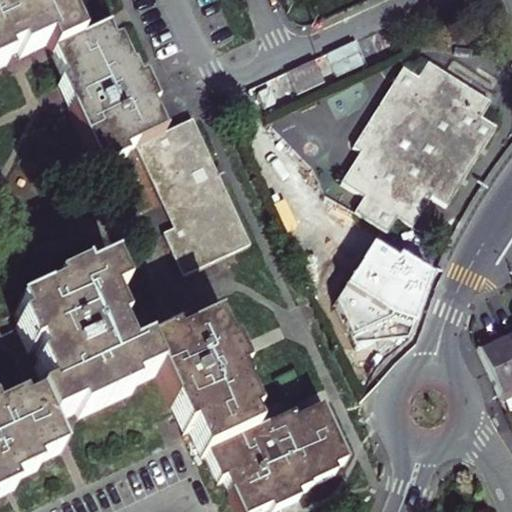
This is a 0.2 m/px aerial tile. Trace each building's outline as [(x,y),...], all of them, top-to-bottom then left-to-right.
[(0,0),(0,67),(4,66),(1,60),(15,54),(17,59),(43,48),(48,58),(47,59),(59,86),(54,88),(59,98),(65,110),(94,174),(121,161),(118,156),(134,148),(158,137),(146,110),(150,108),(145,97),(138,81),(132,84),(126,71),(125,71),(112,45),(107,48),(101,34),(75,46),(63,20),(68,17),(60,0),(0,0)] [(448,14),(446,10),(434,15),(436,19),(448,14)] [(480,121),(489,105),(426,66),(417,81),(402,71),(352,150),(359,154),(340,185),(363,199),(354,214),(386,234),(395,219),(411,229),(421,214),(430,198),(446,208),(494,130),(480,121)] [(134,148),(159,203),(169,199),(182,227),(173,232),(162,237),(182,279),(225,259),(231,256),(249,247),(196,132),(191,122),(158,137),(134,148)] [(169,199),(159,203),(167,219),(173,232),(182,227),(169,199)] [(385,296),(405,265),(373,245),(353,277),(368,286),(344,325),(376,344),(400,305),(385,296)] [(0,498),(7,496),(12,493),(9,486),(35,473),(32,467),(60,455),(47,428),(61,421),(74,415),(77,420),(130,396),(127,391),(154,378),(173,418),(181,437),(188,434),(200,461),(204,459),(216,486),(221,484),(234,511),(266,511),(268,511),(267,511),(277,511),(280,511),(296,503),(294,498),(306,492),(306,490),(333,478),(330,472),(343,466),(319,413),(292,425),(290,420),(269,429),(253,437),(247,423),(252,421),(240,394),(241,393),(235,380),(241,377),(234,362),(228,350),(224,353),(211,325),(171,344),(169,338),(126,358),(120,346),(115,335),(114,333),(119,330),(106,303),(120,297),(107,270),(81,282),(78,277),(51,289),(54,295),(13,313),(20,327),(14,330),(27,356),(32,353),(38,366),(33,369),(45,396),(35,401),(34,402),(21,408),(19,402),(0,411),(0,498)] [(511,394),(511,353),(504,336),(490,343),(476,349),(499,400),(511,394)]
